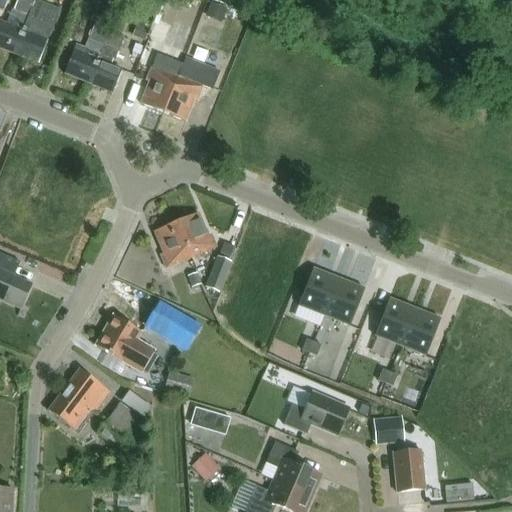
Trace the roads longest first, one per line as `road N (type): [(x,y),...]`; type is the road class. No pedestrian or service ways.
road 1 (residential): [(511,296),(200,175),(138,194)]
road 2 (unclassified): [(138,194),(41,379),(32,511)]
road 3 (residential): [(138,194),(106,138),(0,96)]
